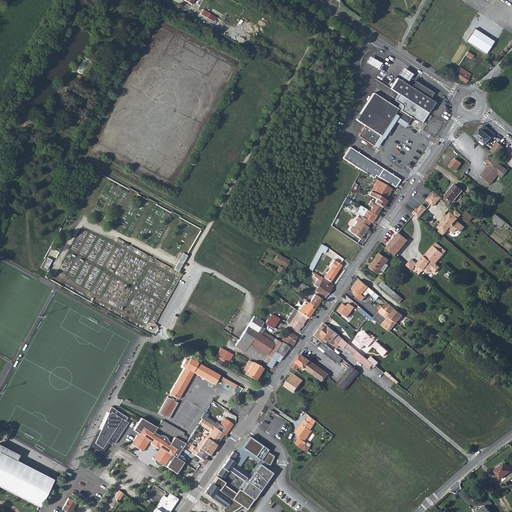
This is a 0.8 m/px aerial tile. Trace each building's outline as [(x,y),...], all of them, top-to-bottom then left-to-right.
[(204,21),(211,25),(213,20),(206,16),(204,21)] [(368,64),(381,68),(384,62),(370,57),(368,64)] [(454,74),(466,81),(471,73),(459,66),(454,74)] [(400,76),(408,82),(413,74),(405,69),(402,73),(400,76)] [(399,93),(428,113),(430,109),(412,97),(417,90),(420,92),(420,91),(419,90),(420,89),(419,88),(422,85),(415,81),(412,87),(397,77),(390,88),(399,93)] [(422,85),(419,88),(420,89),(419,90),(420,91),(420,92),(417,90),(412,97),(430,109),(435,102),(429,99),(433,92),(422,85)] [(358,115),(356,118),(365,125),(359,135),(377,146),(395,121),(402,125),(405,122),(407,123),(411,117),(401,110),(397,108),(374,92),(358,115)] [(428,113),(399,93),(395,100),(400,103),(402,104),(403,108),(401,110),(411,117),(421,123),(428,113)] [(476,140),(479,142),(480,140),(485,143),(486,144),(495,133),(484,125),(476,136),(478,138),(476,140)] [(490,151),(497,157),(504,148),(497,142),(490,151)] [(348,149),(343,158),(361,169),(364,171),(374,177),(376,175),(395,187),(400,179),(348,149)] [(487,164),(490,163),(492,165),(490,167),(487,168),(487,169),(481,176),(490,184),(498,174),(502,178),(508,171),(495,161),(489,155),(484,161),(487,164)] [(447,166),(453,170),(459,163),(453,158),(447,166)] [(370,191),(371,191),(379,195),(386,200),(390,194),(389,193),(392,188),(377,179),(370,191)] [(442,197),(448,202),(450,199),(451,200),(460,189),(452,183),(443,194),(444,195),(442,197)] [(423,198),(429,203),(432,205),(440,196),(432,188),(423,198)] [(371,191),(369,194),(376,198),(374,201),(375,202),(382,206),(386,200),(379,195),(371,191)] [(370,210),(377,215),(382,206),(375,202),(374,201),(371,200),(368,204),(372,206),(370,210)] [(371,221),(372,222),(377,215),(370,210),(367,209),(358,204),(357,206),(358,207),(356,211),(358,213),(362,216),(371,221)] [(411,212),(414,214),(417,217),(425,208),(420,204),(417,209),(415,208),(411,212)] [(463,208),(460,212),(461,213),(463,215),(468,219),(471,215),(463,208)] [(453,214),(457,218),(461,213),(460,212),(457,209),(453,214)] [(442,222),(441,222),(440,224),(438,226),(440,228),(439,230),(444,234),(449,229),(452,232),(454,231),(457,228),(461,232),(464,227),(456,220),(457,218),(453,214),(450,212),(446,216),(446,219),(445,221),(442,222)] [(367,225),(371,221),(362,216),(358,213),(354,219),(356,220),(353,226),(351,226),(349,228),(350,230),(349,231),(360,238),(369,226),(367,225)] [(497,213),(492,219),(502,227),(507,221),(497,213)] [(386,247),(395,255),(408,240),(399,232),(386,247)] [(428,250),(432,253),(438,258),(445,250),(435,242),(430,248),(428,250)] [(308,268),(312,270),(322,252),(325,253),(328,247),(321,243),(308,268)] [(406,265),(415,272),(418,267),(422,270),(424,269),(426,271),(430,271),(431,269),(435,271),(439,267),(429,259),(432,253),(428,250),(426,253),(417,264),(411,259),(406,265)] [(178,271),(186,255),(182,252),(173,268),(178,271)] [(277,253),(273,260),(282,265),(281,268),(279,266),(275,272),(281,276),(283,272),(284,270),(286,267),(289,260),(277,253)] [(382,269),(387,262),(389,259),(381,253),(371,266),(379,273),(382,269)] [(429,259),(439,267),(439,266),(435,263),(438,258),(432,253),(429,259)] [(50,262),(45,259),(39,268),(46,271),(48,267),(50,262)] [(324,277),(330,281),(342,265),(332,259),(328,265),(331,267),(324,277)] [(314,291),(323,296),(332,284),(319,275),(315,281),(319,284),(314,291)] [(360,280),(353,289),(356,292),(354,294),(362,300),(369,292),(377,299),(380,296),(360,280)] [(379,284),(392,295),(396,291),(382,280),(379,284)] [(297,311),(306,317),(307,317),(320,298),(314,294),(307,304),(303,302),(297,311)] [(339,309),(348,316),(356,306),(350,302),(348,305),(344,302),(339,309)] [(383,325),(390,331),(403,316),(387,302),(379,312),(387,319),(383,325)] [(360,310),(372,320),(374,317),(362,307),(360,310)] [(295,309),(287,321),(289,324),(288,325),(297,331),(306,317),(297,311),(295,309)] [(265,323),(272,329),(279,319),(271,314),(265,323)] [(239,346),(257,358),(270,367),(276,360),(278,362),(285,351),(287,352),(295,341),(294,340),(285,334),(280,341),(281,342),(272,336),(266,333),(260,328),(263,323),(254,317),(247,330),(241,340),(240,344),(239,346)] [(245,329),(247,330),(254,317),(245,329)] [(328,340),(338,347),(340,344),(344,348),(345,346),(348,349),(347,350),(349,351),(350,350),(355,354),(354,355),(370,368),(374,363),(373,363),(324,322),(315,335),(324,342),(325,344),(328,340)] [(235,344),(239,346),(240,344),(241,340),(247,330),(245,329),(235,344)] [(354,341),(362,348),(368,341),(370,344),(375,338),(368,333),(369,331),(367,329),(361,336),(359,335),(354,341)] [(285,334),(294,340),(296,336),(288,330),(285,334)] [(379,349),(383,344),(377,340),(375,342),(373,345),(379,349)] [(320,350),(335,363),(338,365),(343,359),(341,357),(325,344),(320,350)] [(379,349),(385,355),(389,350),(383,344),(379,349)] [(214,356),(226,363),(228,360),(222,356),(225,352),(219,348),(214,356)] [(225,352),(222,356),(228,360),(231,355),(225,352)] [(292,366),(297,370),(299,367),(300,368),(302,366),(318,377),(323,381),(327,376),(328,374),(301,354),(292,366)] [(184,367),(193,372),(213,383),(214,384),(217,378),(233,387),(235,384),(189,357),(187,360),(184,367)] [(374,363),(380,368),(383,363),(377,358),(373,363),(374,363)] [(248,360),(240,372),(253,379),(261,367),(248,360)] [(337,384),(344,390),(359,372),(352,366),(337,384)] [(169,393),(177,399),(193,372),(184,367),(169,393)] [(285,386),(295,393),(303,380),(294,374),(285,386)] [(157,413),(167,419),(176,403),(167,397),(157,413)] [(96,434),(92,442),(101,448),(102,449),(106,442),(107,440),(111,443),(114,444),(126,425),(124,423),(126,419),(111,410),(99,432),(97,435),(96,434)] [(199,418),(200,418),(223,434),(225,435),(232,425),(224,419),(219,426),(215,423),(215,424),(207,418),(209,416),(203,412),(199,418)] [(295,443),(307,452),(310,448),(305,445),(306,443),(305,442),(312,431),(311,430),(316,422),(309,416),(306,420),(305,419),(295,433),(299,435),(298,437),(299,438),(295,443)] [(198,423),(208,430),(207,432),(208,434),(206,436),(208,437),(207,437),(217,444),(220,439),(223,434),(200,418),(198,423)] [(139,432),(131,444),(140,450),(140,452),(143,452),(142,451),(148,442),(150,444),(157,449),(158,449),(152,459),(152,460),(154,460),(154,462),(155,464),(157,465),(159,466),(162,465),(162,467),(164,466),(175,473),(182,463),(175,458),(183,445),(178,442),(173,439),(168,447),(165,446),(165,443),(163,440),(159,439),(157,440),(151,436),(156,429),(139,420),(133,429),(139,432)] [(156,430),(166,435),(173,439),(178,442),(182,434),(160,422),(156,430)] [(196,425),(202,429),(203,431),(206,432),(207,432),(208,430),(198,423),(196,425)] [(190,449),(203,459),(207,454),(209,455),(217,444),(207,437),(208,437),(206,436),(206,437),(203,435),(202,438),(201,437),(200,439),(200,440),(194,448),(192,447),(190,449)] [(259,465),(262,467),(264,463),(269,465),(273,456),(266,451),(267,449),(250,437),(237,454),(233,451),(217,474),(233,486),(236,482),(231,478),(231,479),(230,478),(233,474),(244,481),(249,475),(238,468),(247,456),(259,464),(259,465)] [(95,449),(101,453),(108,443),(110,445),(111,443),(107,440),(106,442),(102,449),(101,448),(92,442),(87,451),(92,454),(95,449)] [(92,454),(98,458),(101,453),(95,449),(92,454)] [(188,451),(192,454),(202,461),(203,459),(190,449),(188,451)] [(0,456),(15,463),(16,460),(11,458),(12,455),(3,450),(0,456)] [(0,456),(0,455),(0,488),(39,508),(52,481),(15,463),(0,456)] [(494,471),(500,479),(510,472),(504,463),(500,466),(500,467),(494,471)] [(190,470),(197,475),(201,470),(195,465),(190,470)] [(259,465),(240,491),(253,500),(271,473),(262,467),(259,465)] [(210,483),(204,493),(224,507),(222,509),(223,511),(234,511),(238,509),(241,506),(246,510),(253,500),(240,491),(238,489),(236,493),(223,485),(224,483),(219,479),(216,482),(214,481),(211,484),(210,483)] [(114,496),(115,500),(119,500),(123,494),(118,490),(114,496)] [(129,498),(134,503),(138,497),(133,493),(129,498)] [(166,497),(173,502),(172,504),(174,505),(178,499),(169,493),(166,497)] [(162,498),(172,504),(173,502),(166,497),(164,496),(162,498)] [(70,498),(62,508),(68,511),(69,511),(76,502),(70,498)] [(156,506),(163,511),(165,511),(167,510),(172,504),(162,498),(159,503),(156,506)]
